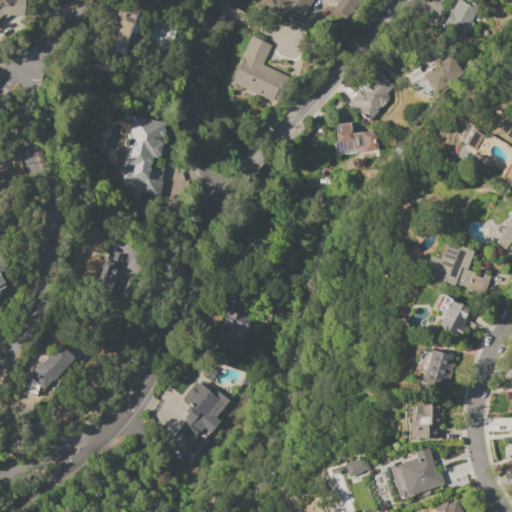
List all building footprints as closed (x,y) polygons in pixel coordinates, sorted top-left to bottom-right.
[(0,0),(24,0),(23,17),(2,15),(0,16),(0,0)] [(312,0),(297,26),(264,6),(267,0),(312,0)] [(455,0),(460,0),(478,10),(464,35),(443,23),(455,0)] [(137,11),(123,53),(118,51),(110,73),(90,66),(111,3),(137,11)] [(252,36),(271,44),(262,64),(288,75),(276,102),(232,82),(252,36)] [(421,75),(449,55),(462,73),(435,93),(421,75)] [(368,122),(348,106),(371,78),(391,94),(368,122)] [(132,116),(164,123),(158,157),(153,156),(151,165),(162,168),(156,199),(140,196),(141,186),(117,182),(121,161),(123,161),(125,151),(123,151),(127,132),(129,132),(132,116)] [(334,125),(350,123),(351,133),(375,130),(377,150),(342,155),(342,153),(326,155),(325,144),(336,142),(334,125)] [(511,165),(511,166),(507,164),(498,181),(511,188),(511,165)] [(511,214),(511,251),(510,254),(494,241),(509,224),(506,222),(511,214)] [(268,240),(253,232),(244,247),(259,256),(268,240)] [(459,287),(458,289),(432,279),(446,241),(472,251),(465,270),(484,277),(478,294),(459,287)] [(93,284),(108,290),(121,254),(106,249),(93,284)] [(0,252),(10,259),(0,274),(0,277),(5,286),(0,288),(0,252)] [(438,259),(429,255),(423,268),(432,272),(438,259)] [(451,301),(470,311),(464,322),(467,324),(461,335),(456,332),(455,334),(438,326),(451,301)] [(228,304),(238,307),(235,314),(250,318),(245,332),(242,331),(238,342),(242,343),(238,354),(217,347),(220,337),(216,336),(222,317),(224,318),(228,304)] [(27,375),(58,343),(74,358),(43,390),(27,375)] [(431,350),(451,355),(449,362),(453,363),(448,379),(445,378),(442,388),(422,383),(431,350)] [(201,375),(205,366),(216,371),(212,379),(210,378),(210,379),(201,375)] [(201,385),(209,392),(213,387),(229,400),(215,417),(219,420),(209,432),(203,427),(195,437),(197,439),(188,450),(173,437),(186,421),(183,419),(192,408),(186,403),(201,385)] [(410,402),(440,402),(440,426),(437,426),(437,439),(409,439),(410,402)] [(388,467),(416,457),(414,452),(427,448),(435,472),(438,471),(443,485),(399,500),(388,467)] [(343,465),(364,457),(369,469),(347,477),(343,465)] [(429,511),(447,502),(448,504),(455,500),(461,511),(429,511)]
